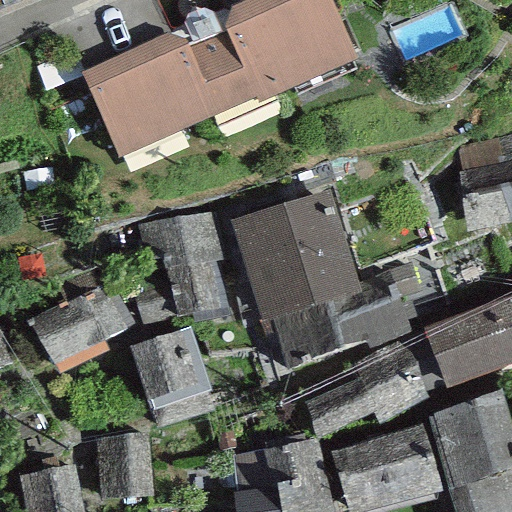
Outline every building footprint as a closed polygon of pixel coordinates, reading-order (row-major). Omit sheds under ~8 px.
[(326,0),(260,0),(76,79),(117,166),(213,125),(216,131),(258,112),(355,68),(326,0)] [(511,146),(447,160),(465,240),(511,230),(511,146)] [(329,200),(230,231),(265,342),(360,309),(329,200)] [(224,279),(212,216),(137,231),(144,267),(164,263),(167,282),(177,330),(177,334),(227,324),(218,280),(224,279)] [(177,330),(167,282),(129,291),(140,338),(177,330)] [(109,286),(24,328),(58,386),(108,361),(104,354),(134,336),(109,286)] [(511,298),(427,338),(446,387),(511,360),(511,298)] [(189,337),(127,357),(149,422),(152,421),(208,403),(211,402),(189,337)] [(429,406),(408,347),(349,371),(354,383),(301,405),(316,450),(375,423),(379,434),(429,406)] [(152,421),(156,437),(212,418),(208,403),(152,421)] [(511,511),(511,436),(503,403),(429,429),(451,511),(511,511)] [(401,511),(439,502),(422,437),(330,462),(343,511),(401,511)] [(147,438),(94,446),(98,511),(101,511),(152,503),(147,438)] [(329,511),(316,450),(260,457),(277,511),(329,511)] [(277,511),(260,457),(231,461),(234,511),(277,511)] [(84,511),(76,469),(18,480),(23,511),(84,511)]
